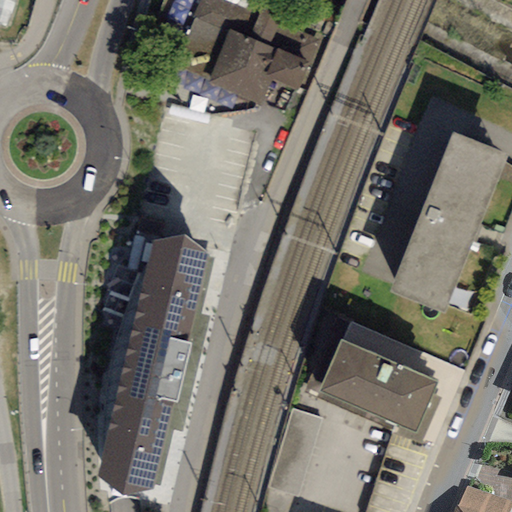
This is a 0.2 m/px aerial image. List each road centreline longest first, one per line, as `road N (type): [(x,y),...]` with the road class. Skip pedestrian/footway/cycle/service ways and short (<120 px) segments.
road 1 (residential): [(183,511),(230,327),(357,0)]
road 2 (primary): [(52,463),(81,194)]
road 3 (primary): [(11,199),(28,260),(34,405),(52,463)]
road 4 (residential): [(511,324),(437,511)]
